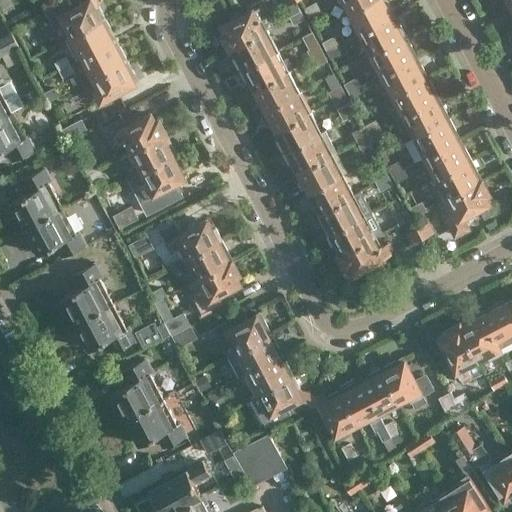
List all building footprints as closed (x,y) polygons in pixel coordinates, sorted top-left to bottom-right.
[(72,37),(106,19),(98,4),(99,0),(86,0),(86,3),(71,11),(66,1),(47,12),(56,30),(61,27),(68,39),(72,37)] [(251,11),(223,26),(228,33),(224,36),(231,49),(235,47),(265,31),(262,27),(272,21),(269,15),(271,14),(263,0),(261,0),(249,7),(251,11)] [(341,0),(343,3),(346,1),(352,12),(374,0),(341,0)] [(359,34),(380,23),(392,17),(387,6),(391,4),(388,0),(374,0),(352,12),(357,22),(354,24),(359,34)] [(317,2),(305,8),(309,16),(321,10),(317,2)] [(294,24),(305,18),(301,10),(290,16),(294,24)] [(397,26),(392,17),(380,23),(359,34),(364,44),(368,42),(373,53),(407,35),(401,24),(397,26)] [(83,58),(99,49),(113,42),(109,35),(113,33),(106,19),(72,37),(83,58)] [(268,29),(265,31),(235,47),(239,55),(235,58),(241,69),(275,51),(270,42),(273,40),(268,29)] [(0,57),(20,47),(12,31),(0,37),(0,57)] [(312,58),(323,52),(313,32),(304,37),(310,49),(308,50),(312,58)] [(381,75),(399,66),(414,58),(409,49),(413,47),(407,35),(373,53),(379,63),(375,65),(381,75)] [(327,50),(339,44),(335,36),(323,42),(327,50)] [(116,49),(113,42),(99,49),(83,58),(94,78),(127,60),(120,47),(116,49)] [(339,44),(327,50),(331,58),(343,52),(339,44)] [(281,62),(275,51),(241,69),(248,81),(252,79),(256,88),(290,70),(284,60),(281,62)] [(323,52),(312,58),(316,66),(327,60),(323,52)] [(59,70),(72,64),(67,55),(54,61),(59,70)] [(414,58),(399,66),(381,75),(386,85),(390,83),(395,94),(429,76),(423,65),(419,67),(414,58)] [(135,74),(127,60),(94,78),(99,89),(96,91),(102,102),(135,84),(130,76),(135,74)] [(72,64),(59,70),(63,78),(75,71),(72,64)] [(263,110),(296,92),(300,90),(290,70),(256,88),(261,96),(257,98),(263,110)] [(332,99),(345,92),(335,73),(325,79),(331,90),(328,91),(332,99)] [(348,92),(362,85),(357,76),(344,83),(348,92)] [(429,76),(395,94),(401,105),(397,107),(403,117),(436,100),(431,91),(435,89),(429,76)] [(0,119),(13,112),(0,88),(3,86),(0,81),(0,119)] [(362,85),(348,92),(353,101),(366,93),(362,85)] [(296,92),(263,110),(269,121),(273,119),(278,129),(311,111),(306,102),(303,104),(296,92)] [(345,92),(332,99),(337,108),(350,102),(345,92)] [(436,100),(403,117),(408,127),(412,125),(417,135),(451,118),(444,106),(440,108),(436,100)] [(311,111),(278,129),(283,138),(279,140),(285,152),(318,134),(313,124),(317,122),(311,111)] [(27,138),(13,112),(0,119),(0,153),(8,149),(15,162),(37,150),(30,137),(27,138)] [(127,127),(122,118),(104,128),(114,147),(122,143),(128,153),(132,151),(162,136),(166,134),(158,120),(155,122),(151,114),(127,127)] [(70,141),(89,131),(82,118),(63,128),(70,141)] [(424,158),(458,140),(453,131),(457,129),(451,118),(417,135),(423,146),(419,148),(424,158)] [(369,134),(382,128),(377,119),(364,125),(369,134)] [(356,140),(369,134),(364,125),(352,131),(356,140)] [(382,128),(369,134),(373,142),(386,136),(382,128)] [(299,170),(333,153),(337,150),(326,130),(318,134),(285,152),(291,164),(295,162),(299,170)] [(369,134),(356,140),(361,149),(373,142),(369,134)] [(143,173),(177,155),(171,144),(167,146),(162,136),(132,151),(143,173)] [(458,140),(424,158),(430,168),(433,166),(439,176),(472,159),(466,148),(463,150),(458,140)] [(306,193),(340,175),(335,165),(339,163),(333,153),(299,170),(304,179),(300,182),(306,193)] [(144,199),(184,178),(179,168),(183,166),(177,155),(143,173),(149,183),(139,188),(144,199)] [(392,175),(405,168),(401,159),(387,166),(392,175)] [(446,198),(449,196),(479,180),(475,172),(478,171),(472,159),(439,176),(431,180),(441,201),(446,198)] [(93,181),(105,176),(99,166),(88,172),(93,181)] [(376,182),(389,175),(385,167),(372,174),(376,182)] [(405,168),(392,175),(396,183),(409,176),(405,168)] [(28,227),(63,209),(50,184),(53,182),(46,169),(25,180),(32,192),(14,201),(16,205),(13,207),(21,221),(24,220),(28,227)] [(346,186),(340,175),(306,193),(313,205),(317,203),(321,212),(354,194),(349,184),(346,186)] [(389,175),(376,182),(381,191),(394,184),(389,175)] [(444,212),(456,235),(470,228),(464,217),(491,202),(487,194),(490,193),(483,179),(479,180),(449,196),(455,207),(444,212)] [(354,194),(321,212),(326,221),(322,223),(328,235),(362,216),(357,206),(360,204),(354,194)] [(422,201),(410,208),(414,216),(426,210),(422,201)] [(120,227),(138,217),(132,206),(114,215),(120,227)] [(76,234),(63,209),(28,227),(31,235),(29,236),(37,251),(39,249),(41,254),(59,244),(66,256),(87,245),(80,232),(76,234)] [(399,224),(411,218),(406,210),(394,216),(399,224)] [(362,216),(328,235),(335,246),(338,244),(343,253),(377,235),(371,225),(368,227),(362,216)] [(176,224),(159,233),(165,243),(167,242),(172,252),(176,250),(182,260),(188,257),(221,239),(215,228),(212,230),(206,220),(181,233),(176,224)] [(420,227),(425,236),(433,232),(428,222),(420,227)] [(421,238),(416,228),(408,233),(413,243),(421,238)] [(387,243),(382,232),(377,235),(343,253),(339,255),(346,269),(350,267),(354,274),(394,252),(389,242),(387,243)] [(130,244),(136,256),(154,247),(147,235),(130,244)] [(188,257),(200,279),(229,262),(223,252),(227,250),(221,239),(188,257)] [(233,260),(200,279),(186,287),(191,296),(187,298),(195,313),(214,304),(211,299),(240,283),(235,275),(240,273),(233,260)] [(78,323),(114,303),(100,278),(103,276),(96,263),(74,274),(81,286),(64,296),(66,300),(63,301),(71,316),(74,315),(78,323)] [(156,304),(165,299),(164,297),(168,295),(163,285),(149,292),(156,304)] [(172,336),(192,325),(184,311),(174,316),(165,299),(156,304),(172,336)] [(511,306),(510,302),(483,316),(499,347),(511,339),(511,306)] [(114,303),(78,323),(82,330),(79,332),(87,346),(90,345),(92,349),(109,340),(116,352),(137,341),(130,328),(127,329),(114,303)] [(215,328),(230,356),(272,334),(264,321),(261,323),(257,315),(235,327),(231,319),(215,328)] [(502,352),(499,347),(483,316),(462,327),(479,360),(488,355),(490,358),(502,352)] [(154,321),(135,331),(144,347),(170,333),(163,322),(157,326),(154,321)] [(479,360),(462,327),(460,324),(447,331),(448,334),(440,338),(462,381),(472,376),(467,366),(479,360)] [(192,325),(172,336),(178,348),(198,337),(192,325)] [(241,377),(245,375),(283,355),(272,334),(230,356),(241,377)] [(283,355),(245,375),(250,385),(255,395),(293,374),(283,355)] [(165,400),(163,398),(151,374),(154,373),(146,359),(125,370),(132,383),(114,393),(116,397),(114,398),(121,412),(124,411),(128,419),(165,400)] [(383,368),(399,403),(410,397),(411,401),(413,400),(419,411),(427,407),(424,401),(434,396),(427,382),(418,386),(405,361),(397,365),(396,362),(383,368)] [(399,403),(383,368),(368,375),(370,379),(363,383),(381,416),(390,411),(389,408),(399,403)] [(494,388),(506,381),(502,373),(490,380),(494,388)] [(308,405),(311,394),(302,391),(293,374),(255,395),(251,396),(267,427),(292,414),(288,406),(296,401),(308,405)] [(381,416),(363,383),(357,386),(355,383),(340,391),(358,424),(368,419),(370,422),(375,431),(377,430),(383,441),(384,440),(389,450),(397,445),(392,436),(385,423),(381,416)] [(450,391),(460,410),(471,404),(461,386),(450,391)] [(358,424),(340,391),(325,399),(316,396),(313,406),(323,409),(338,439),(350,433),(348,430),(358,424)] [(449,416),(460,410),(450,391),(440,397),(449,416)] [(480,413),(490,407),(482,397),(473,403),(480,413)] [(166,448),(187,437),(180,424),(178,425),(165,400),(128,419),(132,426),(130,428),(137,442),(140,441),(141,444),(159,435),(166,448)] [(392,436),(398,432),(400,432),(393,419),(385,423),(392,436)] [(464,424),(451,432),(474,468),(481,463),(506,501),(511,497),(511,461),(506,452),(493,460),(482,442),(477,445),(464,424)] [(208,453),(228,442),(221,428),(200,439),(208,453)] [(428,430),(413,440),(420,451),(435,441),(435,440),(428,430)] [(270,469),(285,461),(269,432),(232,451),(244,473),(266,462),(270,469)] [(392,436),(397,445),(395,441),(401,438),(398,432),(392,436)] [(411,456),(420,451),(413,440),(404,446),(411,456)] [(348,459),(358,454),(351,441),(342,446),(348,459)] [(199,463),(207,459),(204,453),(196,458),(199,463)] [(162,511),(167,511),(200,495),(194,482),(210,474),(204,463),(151,490),(162,511)] [(458,511),(489,511),(490,511),(468,477),(465,473),(456,479),(459,482),(445,491),(458,511)] [(354,479),(360,489),(369,484),(362,474),(354,479)] [(351,495),(360,489),(354,479),(345,485),(351,495)] [(458,511),(445,491),(432,499),(430,495),(421,501),(427,511),(458,511)] [(209,511),(200,495),(167,511),(209,511)]
